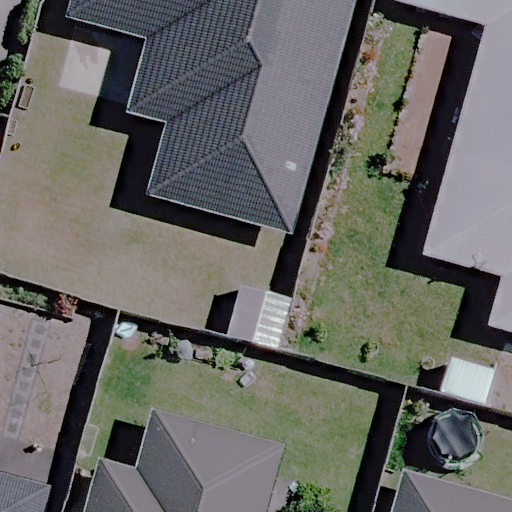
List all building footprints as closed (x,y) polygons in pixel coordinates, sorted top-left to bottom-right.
[(338,0),(71,0),(49,92),(156,117),(134,209),(279,244),(338,0)] [(511,347),(511,0),(383,0),(381,11),(471,35),(451,111),(418,102),(397,183),(430,191),(411,265),(489,286),(475,338),(511,347)] [(257,511),(271,459),(97,415),(72,511),(257,511)] [(488,511),(389,486),(382,511),(488,511)] [(0,511),(32,511),(36,503),(0,492),(0,511)]
